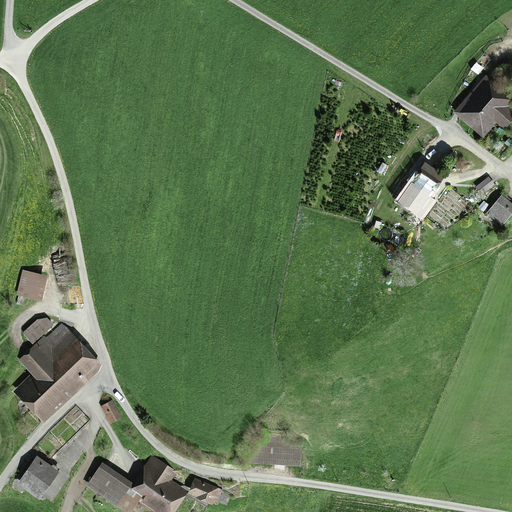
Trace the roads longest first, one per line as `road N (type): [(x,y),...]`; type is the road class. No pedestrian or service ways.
road 1 (unclassified): [(107,375),(149,436),(187,464),(476,511)]
road 2 (track): [(227,0),(511,176)]
road 3 (unclassified): [(12,59),(69,204),(107,375)]
road 4 (unclassified): [(0,484),(47,426),(107,375)]
